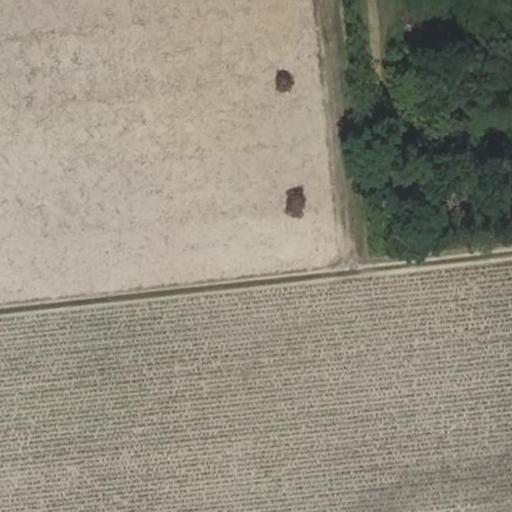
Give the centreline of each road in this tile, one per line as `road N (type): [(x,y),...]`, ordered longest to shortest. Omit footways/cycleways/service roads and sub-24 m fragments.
road 1 (track): [(0,310),(511,251)]
road 2 (track): [(326,0),(354,267)]
